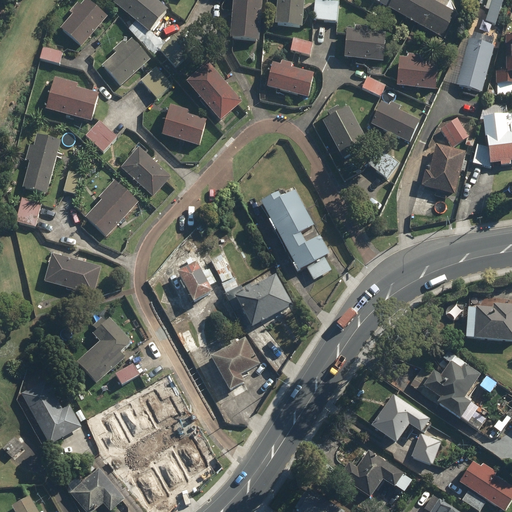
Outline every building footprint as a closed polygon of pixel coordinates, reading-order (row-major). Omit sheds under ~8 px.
[(71,12),(75,16),(64,30),(86,48),(112,17),(91,0),(88,0),(84,6),(79,3),(71,12)] [(171,10),(159,0),(118,0),(116,3),(153,33),(171,10)] [(229,0),(227,42),(257,44),(259,0),(229,0)] [(300,0),(272,0),(272,28),(300,29),(300,0)] [(447,0),(426,0),(426,1),(423,0),(364,0),(440,40),(453,16),(459,6),(447,0)] [(336,3),(312,2),(311,23),(335,24),(336,3)] [(352,29),(352,35),(342,35),(341,62),(381,63),(383,37),(364,36),(365,30),(352,29)] [(511,31),(505,32),(504,40),(503,40),(502,73),(493,73),(493,87),(511,87),(511,31)] [(177,35),(159,50),(183,79),(201,64),(177,35)] [(493,48),(491,48),(493,42),(470,36),(468,42),(466,41),(454,89),(481,96),(493,48)] [(113,52),(117,56),(105,67),(125,88),(154,60),(134,40),(130,44),(126,40),(113,52)] [(310,47),(290,42),(287,54),(307,59),(310,47)] [(64,52),(45,48),(41,60),(61,65),(64,52)] [(404,59),(404,63),(395,63),(394,90),(434,91),(435,64),(417,63),(418,59),(404,59)] [(247,102),(213,63),(191,82),(225,121),(247,102)] [(279,64),(277,69),(269,67),(263,90),(305,101),(311,78),(289,72),(290,67),(279,64)] [(175,86),(158,67),(143,81),(160,99),(175,86)] [(104,94),(80,87),(81,84),(58,78),(49,109),(95,122),(104,94)] [(384,88),(363,78),(358,90),(379,100),(384,88)] [(210,121),(191,115),(193,112),(174,106),(171,116),(166,136),(202,146),(210,121)] [(417,125),(396,115),(398,110),(388,106),(386,111),(377,107),(367,128),(407,147),(417,125)] [(378,161),(346,111),(316,130),(349,180),(378,161)] [(487,168),(497,166),(498,170),(509,168),(508,164),(511,163),(511,136),(504,138),(501,119),(479,122),(487,168)] [(456,121),(438,132),(449,150),(467,138),(456,121)] [(120,137),(102,122),(89,138),(107,153),(120,137)] [(28,161),(33,162),(26,188),(49,194),(64,141),(41,135),(37,147),(33,146),(28,161)] [(174,178),(142,148),(124,167),(156,197),(174,178)] [(432,149),(426,175),(422,174),(418,190),(429,193),(453,198),(462,156),(432,149)] [(401,166),(383,156),(373,173),(391,183),(401,166)] [(84,175),(72,171),(66,192),(79,195),(84,175)] [(101,198),(104,201),(87,220),(108,240),(142,204),(129,192),(117,181),(101,198)] [(331,273),(324,260),(328,258),(317,238),(304,246),(299,237),(312,229),(293,194),(279,202),(275,194),(256,205),(295,276),(304,271),(311,284),(331,273)] [(42,205),(23,200),(16,224),(36,229),(42,205)] [(214,285),(205,267),(207,266),(200,254),(207,250),(197,232),(163,273),(180,303),(185,301),(189,308),(209,297),(205,290),(214,285)] [(103,268),(55,254),(47,283),(95,296),(103,268)] [(233,315),(237,313),(250,333),(290,309),(272,278),(248,293),(247,290),(243,292),(240,287),(236,290),(220,256),(209,261),(225,296),(222,298),(233,315)] [(511,308),(492,308),(492,312),(471,311),(469,343),(490,344),(490,346),(511,347),(511,308)] [(130,359),(126,355),(137,344),(112,317),(95,333),(104,343),(83,363),(103,384),(130,359)] [(197,348),(183,317),(172,322),(186,353),(197,348)] [(242,388),(238,378),(257,369),(243,341),(207,359),(218,381),(225,396),(242,388)] [(462,401),(464,398),(466,399),(480,378),(451,359),(437,380),(429,392),(435,395),(427,408),(456,426),(469,406),(462,401)] [(54,373),(21,393),(52,446),(85,427),(54,373)] [(390,398),(380,413),(367,431),(393,448),(405,430),(418,438),(419,436),(427,424),(390,398)] [(146,419),(130,432),(150,455),(166,442),(146,419)] [(27,449),(16,436),(3,448),(14,460),(27,449)] [(440,445),(419,436),(408,462),(429,470),(440,445)] [(113,467),(134,490),(154,511),(160,511),(174,500),(151,474),(157,469),(136,447),(113,467)] [(407,484),(400,479),(401,477),(366,453),(356,467),(353,470),(346,465),(336,480),(367,502),(380,484),(391,492),(392,490),(400,496),(407,484)] [(455,486),(466,493),(460,504),(472,511),(477,511),(483,503),(497,511),(504,511),(511,500),(511,491),(492,479),(495,475),(481,466),(478,470),(469,464),(455,486)] [(87,511),(96,511),(107,504),(113,511),(127,499),(101,468),(87,480),(83,483),(79,478),(70,485),(76,492),(73,495),(87,511)] [(17,511),(41,511),(32,496),(14,506),(17,511)] [(325,511),(305,498),(295,511),(325,511)] [(453,511),(442,505),(431,498),(421,511),(453,511)]
